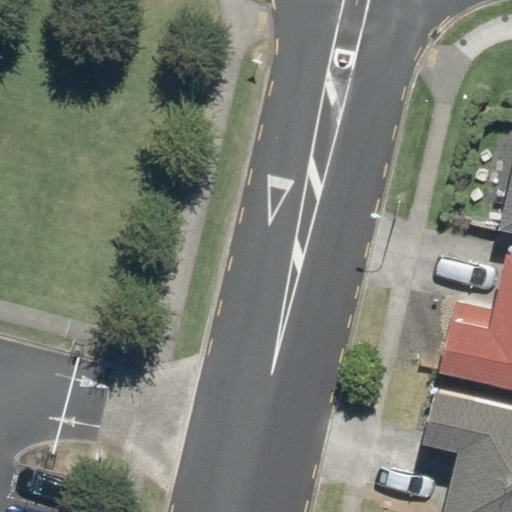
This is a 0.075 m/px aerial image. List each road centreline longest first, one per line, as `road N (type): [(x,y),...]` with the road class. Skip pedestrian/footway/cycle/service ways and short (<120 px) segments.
road 1 (residential): [(314,167),(237,511)]
road 2 (residential): [(389,0),(367,93),(314,167)]
road 3 (residential): [(314,167),(298,78),(316,0)]
